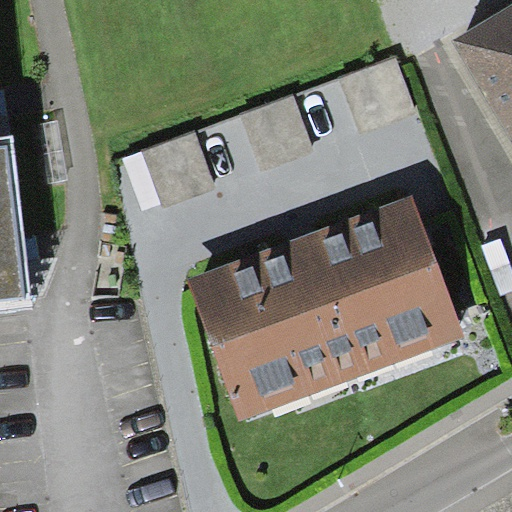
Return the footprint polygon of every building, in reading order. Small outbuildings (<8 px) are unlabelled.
[(511,132),(511,11),(460,41),(511,132)] [(397,62),(344,81),(364,133),(416,113),(397,62)] [(313,151),(294,99),(245,118),(264,169),(313,151)] [(216,188),(197,134),(127,159),(145,213),(216,188)] [(0,149),(0,299),(21,297),(7,149),(0,149)] [(242,419),(464,337),(412,196),(300,237),(189,278),(242,419)] [(511,268),(500,240),(484,247),(503,294),(511,290),(511,268)]
